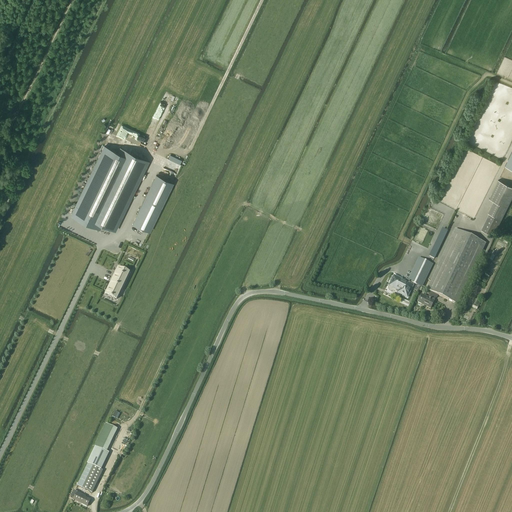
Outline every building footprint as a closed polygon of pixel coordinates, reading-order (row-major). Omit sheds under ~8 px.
[(103,145),(70,215),(100,230),(102,225),(115,231),(147,166),(149,161),(119,147),(117,152),(103,145)] [(179,165),(181,160),(170,155),(168,159),(179,165)] [(156,175),(133,223),(149,231),(172,183),(156,175)] [(493,201),(487,212),(489,213),(481,229),(493,235),(511,197),(511,186),(498,180),(489,198),(493,200),(493,201)] [(428,297),(421,294),(417,302),(431,309),(434,301),(433,300),(434,297),(435,297),(436,295),(457,304),(486,244),(455,229),(436,267),(437,267),(426,290),(430,292),(428,297)] [(443,229),(429,257),(434,259),(448,231),(443,229)] [(394,275),(389,286),(391,287),(399,290),(398,293),(407,297),(413,285),(411,283),(411,282),(416,285),(420,287),(431,264),(419,258),(418,258),(408,280),(406,279),(405,281),(396,276),(394,275)] [(118,268),(106,294),(116,299),(129,273),(118,268)] [(88,464),(77,486),(92,493),(103,471),(101,470),(88,464)] [(90,500),(85,498),(86,496),(78,492),(74,500),(87,507),(90,500)]
